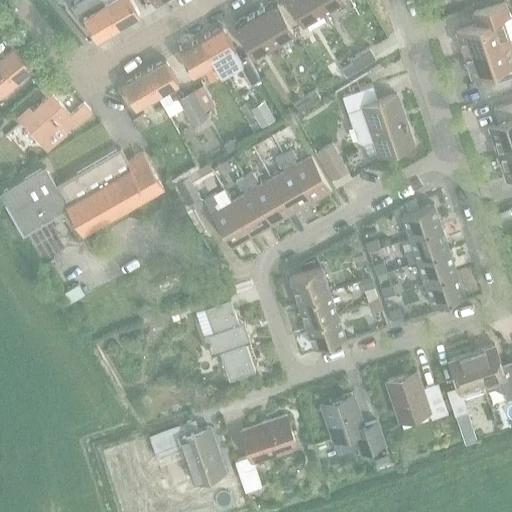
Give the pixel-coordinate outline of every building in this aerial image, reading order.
[(104,3),(117,25),(138,13),(130,0),(103,0),(104,2),(104,3)] [(293,29),(290,25),(276,1),(275,0),(270,0),(255,9),(273,41),(293,29)] [(301,19),(304,23),(323,12),(316,0),(277,0),(276,1),(290,25),(301,19)] [(316,0),(323,12),(342,0),(316,0)] [(463,53),(509,38),(501,16),(508,14),(504,1),(472,12),(476,23),(455,30),(463,53)] [(96,38),(117,25),(104,3),(82,15),(96,38)] [(235,20),(254,52),(273,41),(255,9),(235,20)] [(200,38),(220,73),(231,67),(224,54),(234,48),(221,25),(200,38)] [(210,79),(220,73),(200,38),(178,50),(192,73),(202,67),(210,79)] [(511,48),(509,38),(463,53),(471,76),(491,69),(495,81),(511,75),(511,48)] [(369,45),(349,57),(351,61),(355,68),(375,56),(369,45)] [(0,94),(30,70),(12,48),(0,56),(0,94)] [(249,72),(255,68),(245,51),(238,55),(249,72)] [(143,71),(156,94),(157,93),(164,104),(173,99),(167,88),(178,81),(164,58),(143,71)] [(355,68),(351,61),(340,67),(345,74),(355,68)] [(135,106),(156,94),(143,71),(121,83),(135,106)] [(192,89),(206,115),(207,114),(205,110),(215,104),(203,83),(192,89)] [(396,94),(377,101),(372,85),(342,96),(347,112),(348,112),(358,140),(363,142),(373,139),(379,155),(413,144),(396,94)] [(315,88),(304,95),(309,101),(319,95),(315,88)] [(192,123),(206,115),(192,89),(177,98),(192,123)] [(79,103),(66,115),(48,95),(19,120),(37,141),(61,120),(67,128),(86,112),(79,103)] [(294,101),(298,108),(309,101),(304,95),(294,101)] [(496,152),(511,146),(511,99),(492,106),(497,122),(487,125),(496,152)] [(274,117),(267,104),(252,112),(260,126),(274,117)] [(141,112),(132,117),(139,127),(147,123),(141,112)] [(317,148),(333,177),(348,169),(333,140),(317,148)] [(511,146),(496,152),(505,178),(511,175),(511,146)] [(142,151),(126,160),(120,148),(56,186),(45,167),(0,193),(0,195),(23,235),(68,208),(82,233),(162,186),(142,151)] [(283,154),(311,202),(331,190),(311,156),(297,164),(294,159),(297,158),(292,149),(283,154)] [(291,213),(311,202),(283,154),(275,159),(280,167),(282,166),(285,170),(271,179),(291,213)] [(291,213),(271,179),(257,187),(254,182),(257,180),(252,172),(244,177),(271,225),(291,213)] [(251,236),(271,225),(244,177),(235,181),(240,190),(243,189),(246,193),(232,201),(251,236)] [(251,236),(232,201),(218,210),(215,205),(218,203),(213,195),(203,200),(231,248),(251,236)] [(409,236),(441,226),(433,202),(401,213),(409,236)] [(417,259),(448,248),(441,226),(409,236),(417,259)] [(365,241),(368,250),(378,247),(375,238),(365,241)] [(424,281),(456,271),(448,248),(417,259),(424,281)] [(352,256),(355,265),(365,261),(362,252),(352,256)] [(373,264),(376,273),(386,269),(383,260),(373,264)] [(297,300),(329,289),(321,266),(289,277),(297,300)] [(456,271),(424,281),(432,305),(464,294),(456,271)] [(360,279),(363,288),(373,284),(370,275),(360,279)] [(380,287),(383,296),(394,292),(390,283),(380,287)] [(305,322),(336,312),(329,289),(297,300),(305,322)] [(368,302),(371,311),(381,307),(378,298),(368,302)] [(229,380),(255,372),(230,300),(204,309),(213,333),(204,337),(211,356),(220,353),(229,380)] [(388,310),(391,319),(401,315),(398,306),(388,310)] [(336,312),(305,322),(313,346),(344,335),(336,312)] [(375,318),(378,328),(387,325),(383,315),(375,318)] [(511,366),(503,370),(494,343),(471,351),(484,389),(505,381),(510,395),(511,394),(511,366)] [(462,396),(484,389),(471,351),(448,358),(457,385),(446,389),(454,414),(467,410),(462,396)] [(437,381),(421,386),(416,370),(385,380),(399,420),(428,410),(431,417),(447,412),(437,381)] [(376,419),(362,424),(351,391),(328,399),(326,404),(322,405),(333,440),(349,434),(355,437),(359,451),(384,443),(376,419)] [(234,460),(244,490),(260,484),(252,460),(296,445),(285,414),(241,429),(249,454),(234,460)] [(209,425),(189,432),(185,421),(162,429),(166,441),(178,437),(193,481),(224,470),(209,425)]
